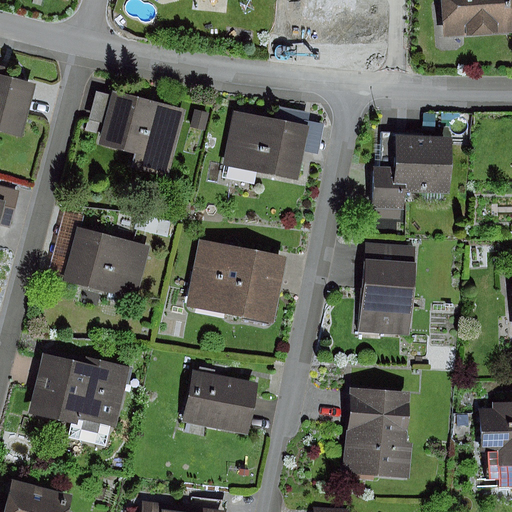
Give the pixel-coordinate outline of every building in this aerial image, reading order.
[(308,0),(308,24),(353,25),(354,17),(384,18),(383,0),(308,0)] [(511,0),(441,0),(444,42),(511,37),(511,0)] [(35,68),(0,60),(0,135),(29,142),(42,86),(31,84),(35,68)] [(189,112),(117,94),(104,144),(177,162),(189,112)] [(313,130),(240,116),(230,167),(302,182),(313,130)] [(451,194),(453,137),(383,135),(382,206),(410,207),(410,193),(451,194)] [(0,235),(8,204),(0,201),(0,235)] [(155,251),(84,232),(72,278),(143,297),(155,251)] [(283,261),(204,245),(192,305),(271,321),(283,261)] [(364,329),(410,332),(415,265),(368,262),(364,329)] [(52,357),(35,414),(81,428),(84,419),(115,429),(132,372),(96,361),(93,369),(52,357)] [(256,387),(200,375),(190,422),(246,434),(256,387)] [(408,396),(356,391),(349,468),(410,473),(413,441),(403,440),(408,396)] [(511,403),(496,404),(496,415),(484,415),(484,451),(503,451),(503,488),(511,488),(511,403)] [(71,511),(75,501),(20,485),(12,511),(71,511)]
